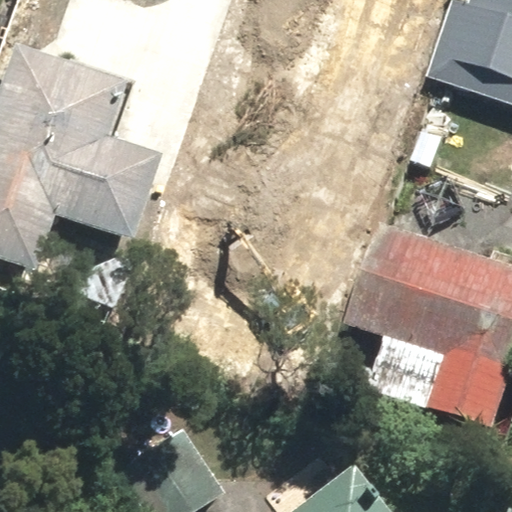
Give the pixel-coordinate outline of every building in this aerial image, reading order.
[(267,0),(417,48),(432,0),(267,0)] [(511,0),(469,0),(511,15),(511,0)] [(511,31),(480,21),(457,92),(511,110),(511,31)] [(9,51),(0,78),(0,270),(30,281),(50,224),(127,251),(157,163),(104,145),(123,90),(9,51)] [(292,110),(205,81),(175,169),(261,198),(292,110)] [(511,394),(511,272),(383,228),(348,326),(449,361),(432,412),(498,434),(511,394)] [(202,511),(222,499),(180,434),(112,478),(133,511),(202,511)] [(375,511),(349,477),(303,511),(375,511)]
